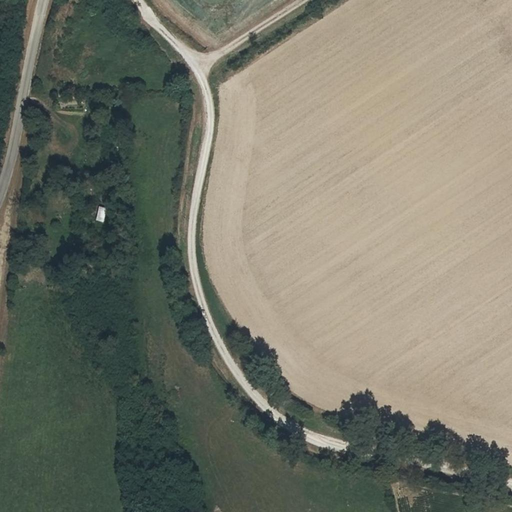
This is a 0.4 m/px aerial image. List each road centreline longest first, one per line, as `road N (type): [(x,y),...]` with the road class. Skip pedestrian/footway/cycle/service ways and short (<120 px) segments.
road 1 (track): [(198,66),(207,121),(190,238),(202,300),(235,368),(309,436),(511,485)]
road 2 (unclassified): [(0,191),(43,0)]
road 3 (track): [(198,66),(299,0)]
